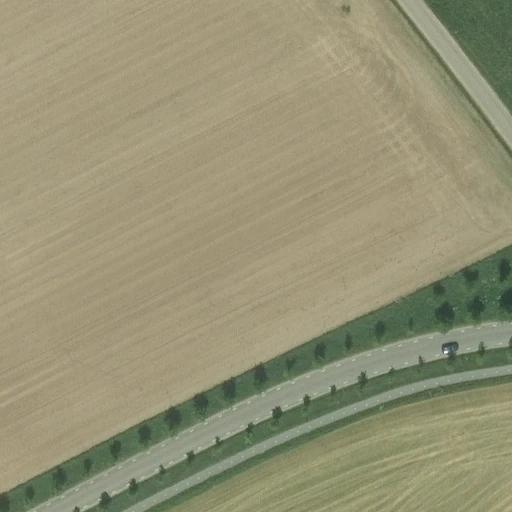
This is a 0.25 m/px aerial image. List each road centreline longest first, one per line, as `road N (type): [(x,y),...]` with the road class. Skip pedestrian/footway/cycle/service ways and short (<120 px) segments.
road 1 (tertiary): [(55,511),(258,408),(361,366),(511,333)]
road 2 (unclassified): [(511,134),(404,0)]
